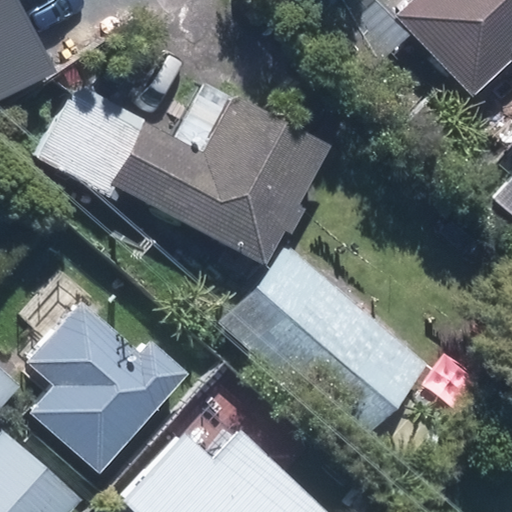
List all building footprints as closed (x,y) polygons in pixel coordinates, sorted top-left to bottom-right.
[(511,0),(410,0),(389,21),(460,94),(511,42),(511,0)] [(43,66),(17,28),(0,39),(0,73),(10,88),(43,66)] [(339,77),(379,119),(406,94),(367,51),(339,77)] [(112,181),(263,260),(326,140),(201,75),(169,135),(143,121),(138,131),(71,96),(39,156),(106,192),(112,181)] [(511,167),(476,206),(511,239),(511,167)] [(218,322),(358,440),(424,361),(285,242),(218,322)] [(214,270),(244,288),(256,268),(227,251),(214,270)] [(17,422),(80,478),(164,382),(133,356),(126,363),(80,323),(85,317),(48,283),(10,327),(36,350),(15,373),(41,396),(17,422)] [(0,405),(19,385),(0,368),(0,405)] [(0,511),(62,511),(77,496),(0,425),(0,511)] [(296,511),(220,440),(193,469),(166,445),(120,496),(137,511),(296,511)] [(372,511),(354,496),(341,511),(372,511)]
